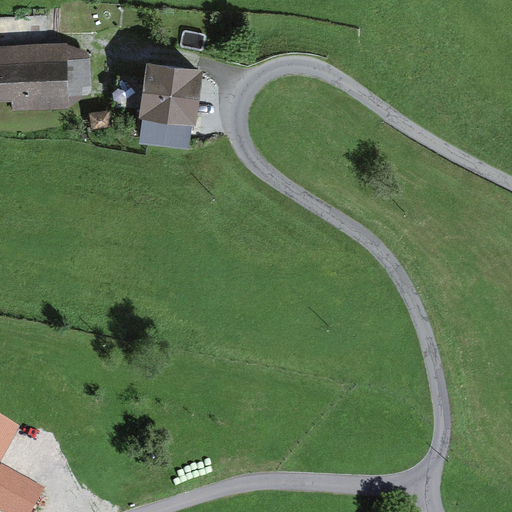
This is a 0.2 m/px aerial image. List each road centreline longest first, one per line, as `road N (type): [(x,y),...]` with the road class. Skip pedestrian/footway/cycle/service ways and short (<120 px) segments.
road 1 (residential): [(422,488),(442,420),(417,310),(370,241),(248,154),(237,126),(242,98),(270,68),(313,66),(511,183)]
road 2 (residential): [(151,511),(256,481),(422,488)]
